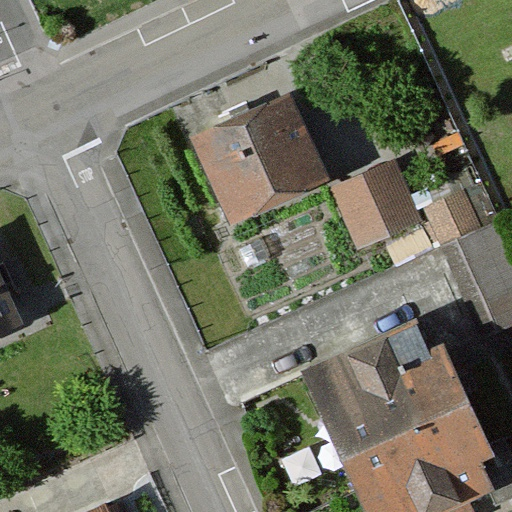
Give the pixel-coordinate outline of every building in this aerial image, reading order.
[(285,92),(190,136),(228,219),(323,175),(285,92)] [(336,170),(350,232),(414,217),(400,155),(336,170)] [(511,253),(499,223),(445,247),(472,308),(511,289),(511,253)] [(0,291),(0,330),(15,324),(0,291)] [(410,315),(296,369),(363,511),(468,511),(462,498),(484,487),(473,463),(493,454),(440,340),(425,347),(410,315)]
